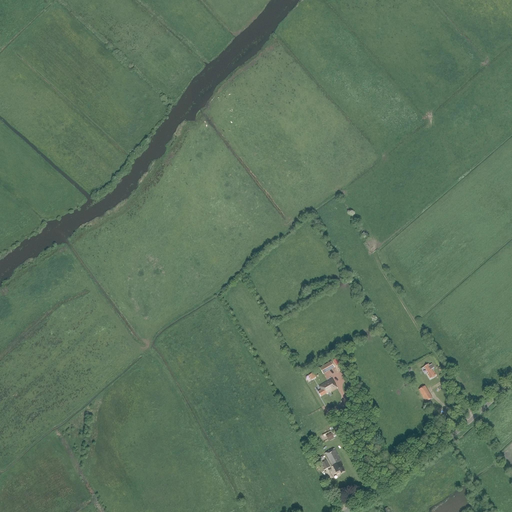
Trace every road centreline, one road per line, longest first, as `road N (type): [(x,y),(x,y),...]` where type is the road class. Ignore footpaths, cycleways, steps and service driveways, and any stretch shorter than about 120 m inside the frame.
road 1 (unclassified): [(346,511),(511,381)]
road 2 (track): [(374,239),(378,265),(473,417)]
